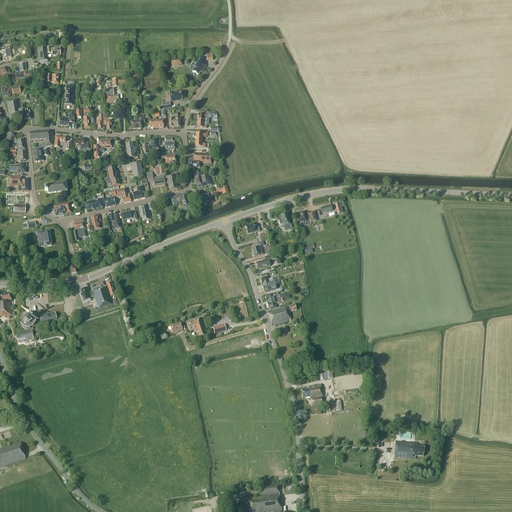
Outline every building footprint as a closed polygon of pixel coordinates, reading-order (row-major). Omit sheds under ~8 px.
[(48,61),(46,48),(38,49),(40,62),(48,61)] [(50,49),(50,48),(47,48),(48,54),(52,54),(52,56),(61,55),(60,48),(50,49)] [(198,75),(200,72),(201,73),(205,66),(202,65),(205,61),(198,58),(195,63),(196,64),(192,72),(198,75)] [(19,83),(18,79),(16,73),(14,74),(9,75),(11,85),(17,84),(19,83)] [(59,76),(46,75),(46,83),(51,83),(59,84),(59,76)] [(125,85),(124,80),(118,80),(112,80),(112,88),(119,87),(119,85),(125,85)] [(10,89),(9,86),(1,88),(3,98),(11,96),(10,93),(12,92),(13,95),(20,93),(19,86),(11,88),(11,89),(10,89)] [(74,87),(66,86),(65,105),(73,106),(74,87)] [(114,94),(113,89),(106,90),(106,95),(105,95),(106,103),(115,102),(115,101),(118,100),(118,95),(114,96),(113,94),(114,94)] [(178,92),(177,92),(169,93),(171,102),(179,101),(179,100),(182,100),(181,92),(178,92)] [(20,110),(18,99),(7,101),(9,115),(10,115),(10,117),(19,115),(20,121),(31,119),(30,113),(29,110),(28,110),(27,109),(25,109),(26,111),(22,112),(22,110),(20,110)] [(68,115),(68,118),(59,118),(59,126),(68,127),(68,124),(75,124),(75,115),(68,115)] [(141,124),(144,124),(145,124),(144,116),(140,116),(141,121),(131,122),(131,130),(141,129),(141,124)] [(108,118),(104,118),(104,119),(104,121),(104,126),(106,126),(106,131),(112,131),(112,121),(108,121),(108,118)] [(15,137),(9,131),(2,138),(8,144),(15,137)] [(47,132),(29,133),(30,141),(45,139),(46,143),(41,144),(41,148),(46,147),(53,146),(51,132),(47,132)] [(60,136),(55,136),(54,148),(60,149),(61,146),(65,146),(66,138),(60,137),(60,136)] [(84,143),(83,139),(74,140),(75,147),(80,146),(81,150),(83,150),(89,149),(88,143),(84,143)] [(172,142),(172,139),(165,139),(165,141),(164,141),(165,150),(175,149),(174,141),(172,142)] [(25,149),(23,140),(16,141),(18,151),(25,149)] [(111,148),(111,140),(99,141),(99,146),(98,146),(98,145),(93,146),(94,158),(99,157),(99,152),(104,152),(104,149),(111,148)] [(156,142),(156,140),(151,141),(149,141),(150,146),(148,146),(148,150),(154,150),(154,152),(159,151),(158,142),(156,142)] [(125,144),(126,151),(135,150),(134,147),(133,147),(133,143),(125,144)] [(40,150),(33,150),(34,163),(41,162),(41,161),(44,161),(43,150),(40,150)] [(135,153),(135,150),(126,151),(128,158),(135,157),(134,153),(135,153)] [(26,161),(25,151),(19,151),(16,153),(8,154),(9,158),(17,157),(17,162),(21,162),(21,161),(26,161)] [(212,154),(194,153),(194,159),(189,160),(189,162),(189,169),(200,168),(200,163),(211,164),(212,154)] [(175,162),(175,155),(161,156),(162,159),(165,158),(165,165),(170,164),(170,163),(175,162)] [(132,171),(142,170),(141,163),(131,165),(132,171)] [(24,168),(24,164),(19,164),(19,165),(9,166),(10,172),(18,171),(18,173),(26,173),(25,168),(24,168)] [(165,175),(163,164),(158,165),(158,168),(156,168),(157,176),(165,175)] [(107,175),(116,173),(115,166),(102,169),(103,172),(106,171),(107,175)] [(142,170),(132,171),(133,178),(143,177),(142,170)] [(153,178),(152,172),(146,173),(148,182),(153,181),(154,187),(165,185),(164,176),(153,178)] [(118,179),(116,173),(107,175),(108,179),(106,180),(106,179),(104,179),(105,182),(106,181),(118,179)] [(212,185),(209,173),(201,175),(200,174),(194,176),(197,189),(212,185)] [(178,183),(177,174),(165,176),(167,186),(168,186),(169,191),(177,189),(176,183),(178,183)] [(22,180),(22,176),(9,177),(9,188),(19,188),(18,189),(18,192),(22,192),(28,192),(28,179),(22,180)] [(119,178),(118,179),(106,181),(106,184),(108,183),(108,182),(110,182),(111,187),(120,185),(119,178)] [(67,192),(66,182),(60,183),(55,184),(46,185),(46,188),(44,189),(44,191),(47,191),(48,194),(56,193),(62,192),(67,192)] [(145,198),(142,186),(137,187),(138,192),(132,193),(134,201),(145,198)] [(229,193),(227,187),(216,189),(217,194),(222,193),(223,195),(229,193)] [(116,191),(117,196),(118,198),(121,197),(123,204),(131,202),(129,194),(127,194),(126,188),(116,191)] [(205,193),(205,192),(197,195),(200,204),(202,203),(203,205),(208,204),(207,202),(210,201),(208,194),(207,195),(206,193),(205,193)] [(190,207),(186,194),(171,198),(173,204),(182,202),(184,209),(190,207)] [(14,205),(26,206),(26,195),(6,195),(6,205),(14,205)] [(105,204),(103,198),(93,201),(93,202),(85,204),(86,211),(103,207),(102,205),(105,204)] [(116,205),(114,198),(105,200),(107,208),(116,205)] [(70,204),(71,204),(71,203),(70,203),(54,206),(55,211),(54,211),(55,217),(66,215),(71,214),(72,214),(73,214),(72,209),(72,208),(71,208),(70,204)] [(151,218),(148,205),(138,207),(140,216),(141,215),(142,221),(149,220),(149,218),(151,218)] [(332,211),(331,205),(320,208),(322,214),(332,211)] [(132,218),(130,212),(121,214),(123,220),(132,218)] [(311,225),(310,223),(316,221),(314,212),(308,214),(308,213),(305,213),(304,212),(300,213),(301,218),(299,219),(299,220),(301,227),(311,225)] [(121,228),(117,213),(108,215),(110,222),(113,221),(115,229),(121,228)] [(288,219),(287,214),(281,216),(282,220),(281,220),(284,227),(291,225),(289,219),(288,219)] [(101,222),(99,215),(91,217),(92,226),(94,226),(95,230),(100,229),(99,223),(101,222)] [(86,230),(84,219),(73,221),(75,232),(71,233),(73,243),(79,241),(78,237),(82,236),(81,232),(84,231),(84,230),(86,230)] [(254,226),(253,224),(245,227),(247,234),(255,232),(256,233),(260,232),(258,225),(254,226)] [(52,246),(49,231),(37,233),(39,248),(52,246)] [(261,251),(259,246),(251,248),(254,257),(261,255),(262,255),(261,251)] [(269,262),(273,261),(277,260),(275,255),(264,258),(265,261),(256,263),(258,270),(270,266),(269,262)] [(262,285),(263,286),(278,281),(277,277),(269,280),(268,276),(261,278),(261,280),(260,280),(261,285),(262,285)] [(278,281),(263,286),(263,287),(262,287),(263,292),(265,292),(265,293),(272,291),(271,286),(280,283),(279,281),(278,281)] [(107,285),(110,296),(115,295),(111,283),(107,285)] [(100,287),(92,290),(92,291),(88,293),(87,288),(79,291),(83,302),(90,299),(94,297),(98,309),(112,305),(106,287),(101,289),(100,287)] [(279,295),(279,296),(276,297),(276,294),(273,295),(273,293),(266,295),(266,296),(265,297),(266,302),(267,302),(268,302),(283,298),(284,298),(284,297),(285,297),(284,294),(279,295)] [(11,300),(11,294),(0,294),(0,317),(11,316),(11,306),(10,306),(9,300),(11,300)] [(281,302),(284,301),(283,298),(268,302),(268,303),(267,304),(268,309),(270,309),(270,310),(277,308),(276,303),(281,302)] [(296,311),(295,305),(289,306),(289,307),(285,308),(285,307),(268,312),(272,326),(287,322),(287,321),(290,320),(291,320),(289,313),(296,311)] [(56,319),(55,313),(41,316),(42,322),(56,319)] [(21,327),(27,331),(31,330),(30,326),(32,323),(32,319),(28,317),(25,318),(23,321),(20,322),(21,327)] [(200,324),(198,319),(188,322),(190,330),(197,328),(200,338),(206,336),(201,323),(200,324)] [(183,330),(180,324),(170,327),(172,335),(178,333),(177,332),(183,330)] [(226,331),(224,325),(213,328),(214,334),(226,331)] [(287,326),(276,329),(276,331),(278,335),(282,334),(288,332),(287,326)] [(31,330),(27,331),(16,335),(19,342),(34,338),(31,330)] [(333,378),(331,368),(318,371),(320,381),(333,378)] [(323,404),(321,385),(309,387),(309,389),(302,390),(303,398),(310,397),(311,406),(323,404)] [(417,443),(395,442),(394,458),(415,459),(415,456),(423,457),(424,447),(417,446),(417,443)] [(20,443),(0,449),(0,468),(25,460),(25,459),(20,443)] [(278,511),(281,511),(278,484),(257,486),(259,496),(246,498),(248,508),(246,508),(245,507),(237,508),(237,511),(278,511)]
